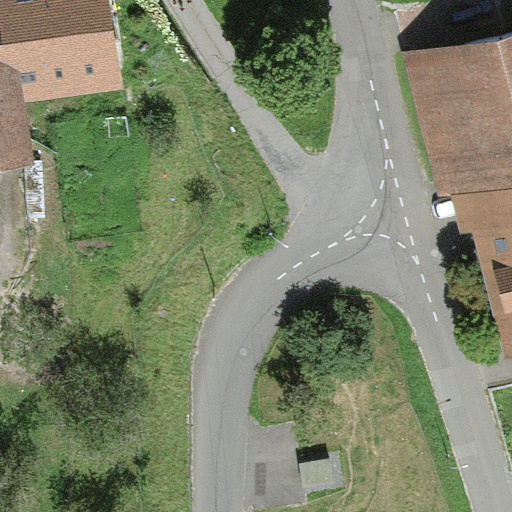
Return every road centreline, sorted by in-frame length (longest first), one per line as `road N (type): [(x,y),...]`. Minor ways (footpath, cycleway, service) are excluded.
road 1 (residential): [(207,511),(206,449),(242,314),(280,274),(339,240)]
road 2 (tertiary): [(404,210),(500,511)]
road 3 (residential): [(339,240),(181,0)]
road 4 (tertiary): [(352,0),(404,210)]
